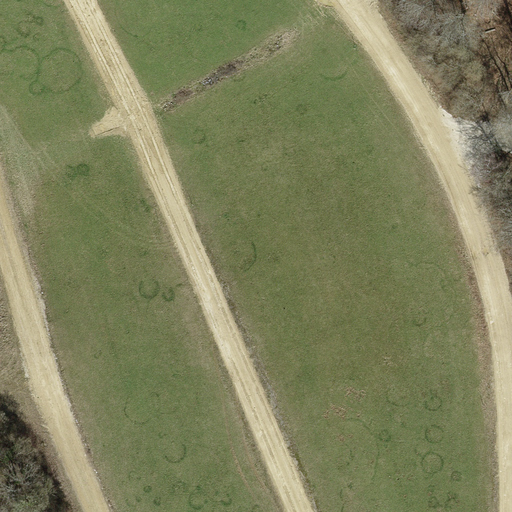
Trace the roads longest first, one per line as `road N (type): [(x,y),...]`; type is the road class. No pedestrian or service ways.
road 1 (track): [(298,511),(138,117),(77,0)]
road 2 (track): [(509,511),(509,369),(494,277),(434,123),(340,0)]
road 3 (track): [(98,511),(0,243)]
